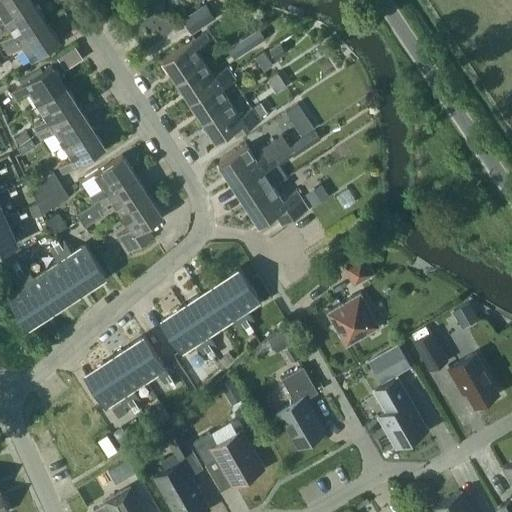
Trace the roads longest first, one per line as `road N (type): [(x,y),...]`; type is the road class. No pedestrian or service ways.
road 1 (residential): [(2,399),(184,251),(198,228),(193,185),(69,0)]
road 2 (unclassified): [(511,194),(382,0)]
road 3 (residential): [(315,511),(386,473),(429,467),(511,420)]
road 4 (unknown): [(310,309),(386,473)]
road 5 (residential): [(2,399),(52,511)]
